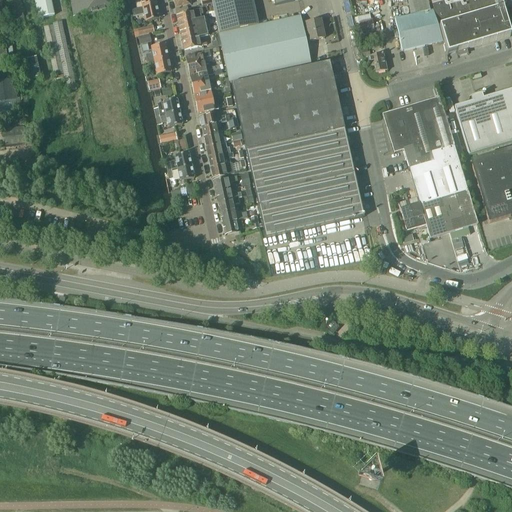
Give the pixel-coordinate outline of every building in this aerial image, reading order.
[(16,28),(25,26),(19,0),(9,0),(15,28),(16,28)] [(50,0),(33,0),(38,19),(54,16),(50,0)] [(69,0),(73,18),(120,8),(121,8),(119,0),(69,0)] [(139,0),(141,9),(156,5),(154,0),(139,0)] [(173,0),(175,9),(191,5),(189,0),(173,0)] [(212,4),(213,9),(219,34),(258,26),(251,0),(273,0),(274,6),(302,0),(211,0),(212,4)] [(406,0),(410,17),(429,12),(426,0),(406,0)] [(511,0),(429,0),(431,6),(439,29),(447,56),(510,37),(502,9),(511,6),(511,0)] [(144,23),(159,20),(156,5),(141,9),(131,11),(133,17),(142,15),(144,23)] [(176,16),(178,25),(204,19),(203,19),(201,19),(200,15),(203,15),(202,9),(193,11),(193,12),(176,16)] [(432,11),(429,12),(410,17),(394,20),(401,52),(442,43),(432,11)] [(218,35),(223,60),(228,83),(310,65),(305,43),(309,42),(324,39),(320,21),(305,24),(306,30),(302,31),(299,17),(258,26),(219,34),(218,35)] [(178,25),(180,34),(208,27),(205,27),(204,19),(178,25)] [(53,78),(56,92),(57,95),(74,91),(59,23),(52,25),(53,26),(43,28),(53,77),(63,75),(63,76),(53,78)] [(16,28),(17,36),(26,34),(25,26),(16,28)] [(154,33),(153,26),(137,30),(138,36),(154,33)] [(182,42),(199,38),(207,36),(207,33),(209,32),(208,27),(180,34),(182,42)] [(151,43),(149,35),(138,38),(140,46),(151,43)] [(182,42),(184,51),(207,46),(206,42),(200,43),(199,38),(182,42)] [(151,55),(145,56),(147,64),(153,62),(168,59),(164,45),(150,48),(151,55)] [(366,48),(360,49),(362,59),(368,58),(370,67),(374,67),(376,74),(386,72),(382,55),(370,57),(369,53),(367,53),(366,48)] [(186,58),(185,58),(187,68),(208,63),(208,62),(204,63),(203,59),(210,57),(209,52),(202,54),(202,55),(186,58)] [(426,54),(414,56),(417,68),(429,65),(426,54)] [(23,61),(20,62),(24,81),(40,77),(36,58),(23,61)] [(168,59),(153,62),(156,77),(171,74),(168,59)] [(208,63),(187,68),(189,74),(189,77),(213,72),(220,71),(219,66),(215,67),(215,68),(205,70),(204,66),(209,65),(208,63)] [(231,85),(248,162),(265,239),(363,217),(329,63),(231,85)] [(213,72),(189,77),(191,86),(208,83),(207,76),(214,75),(213,72)] [(15,80),(0,82),(0,103),(17,101),(15,80)] [(149,92),(161,89),(159,80),(147,83),(149,92)] [(208,83),(191,86),(193,96),(215,91),(216,91),(215,87),(209,88),(208,83)] [(161,91),(163,97),(172,95),(171,89),(161,91)] [(511,89),(499,94),(511,135),(511,89)] [(215,91),(193,96),(195,105),(212,101),(211,96),(216,95),(215,91)] [(486,132),(491,149),(511,143),(511,135),(499,94),(482,99),(481,96),(483,96),(483,95),(481,95),(479,95),(477,95),(475,96),(486,132)] [(453,108),(468,156),(491,149),(486,132),(475,96),(473,97),(471,97),(469,98),(468,100),(470,99),(471,103),(453,108)] [(428,102),(382,116),(391,146),(393,155),(403,152),(408,170),(418,167),(418,168),(447,160),(444,149),(453,146),(448,128),(439,99),(434,100),(428,102)] [(158,109),(153,110),(155,118),(179,113),(177,100),(157,105),(158,109)] [(212,101),(195,105),(197,115),(198,114),(214,111),(214,110),(218,110),(218,106),(214,107),(212,101)] [(157,127),(162,126),(162,125),(166,124),(167,129),(182,126),(179,113),(155,118),(157,127)] [(199,118),(201,129),(217,125),(217,126),(220,125),(220,124),(227,123),(226,116),(220,118),(219,114),(213,115),(199,118)] [(201,129),(203,139),(222,135),(221,132),(217,133),(216,129),(221,128),(220,125),(217,126),(217,125),(201,129)] [(0,130),(2,142),(3,149),(26,146),(23,128),(0,130)] [(232,142),(242,140),(240,133),(230,135),(232,142)] [(203,139),(205,149),(220,146),(218,138),(222,137),(222,135),(203,139)] [(177,142),(174,142),(175,149),(179,148),(180,151),(186,150),(183,140),(177,142)] [(205,149),(207,159),(226,155),(223,145),(220,146),(205,149)] [(418,167),(408,170),(413,188),(416,197),(418,204),(419,204),(419,205),(438,199),(467,191),(453,146),(444,149),(447,160),(418,168),(418,167)] [(174,162),(165,164),(166,172),(171,171),(176,170),(191,167),(188,154),(173,157),(174,162)] [(207,159),(210,169),(232,164),(231,164),(230,164),(229,160),(233,159),(232,154),(226,155),(207,159)] [(511,160),(510,154),(471,166),(489,224),(509,218),(509,221),(511,219),(511,160)] [(212,180),(234,175),(232,164),(210,169),(212,180)] [(179,183),(194,179),(191,167),(176,170),(179,183)] [(240,176),(242,187),(249,186),(250,186),(247,174),(240,176)] [(212,182),(215,193),(230,190),(228,184),(237,182),(236,177),(212,182)] [(174,200),(181,198),(180,190),(171,192),(172,200),(174,200)] [(215,193),(217,204),(238,199),(241,198),(240,194),(231,195),(230,190),(215,193)] [(467,191),(438,199),(449,234),(468,229),(475,226),(477,226),(468,195),(467,191)] [(416,197),(407,200),(409,207),(416,229),(425,226),(419,205),(419,204),(418,204),(416,197)] [(217,204),(219,214),(234,211),(234,212),(236,212),(236,209),(234,210),(233,206),(239,204),(238,199),(217,204)] [(438,199),(419,205),(425,226),(428,237),(429,240),(449,234),(438,199)] [(407,200),(397,203),(399,210),(406,232),(416,229),(409,207),(407,200)] [(224,236),(238,233),(239,233),(237,222),(247,220),(246,214),(235,216),(234,212),(234,211),(219,214),(224,236)] [(252,231),(259,229),(256,217),(250,219),(252,231)] [(468,229),(449,234),(451,241),(469,235),(468,229)] [(410,241),(408,234),(401,236),(403,244),(410,241)] [(331,323),(325,329),(331,335),(337,328),(331,323)]
